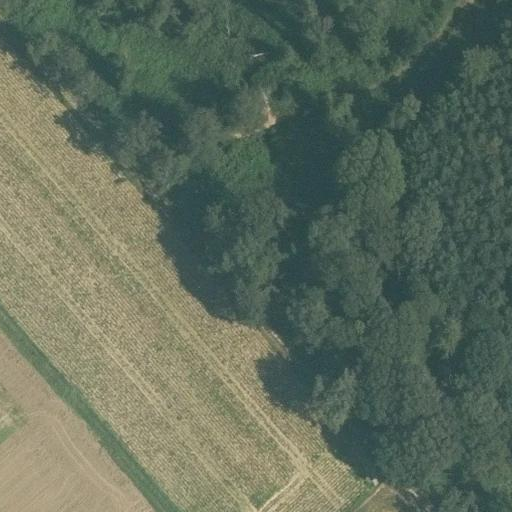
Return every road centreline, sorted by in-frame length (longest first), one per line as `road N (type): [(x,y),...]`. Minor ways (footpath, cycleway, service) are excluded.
road 1 (track): [(427,511),(149,189)]
road 2 (track): [(496,0),(462,35),(305,123),(234,158),(192,152),(149,189)]
road 3 (track): [(149,189),(0,15)]
